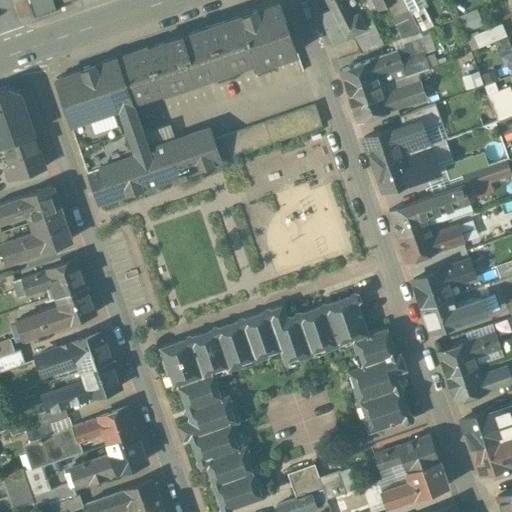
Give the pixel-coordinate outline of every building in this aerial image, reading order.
[(53,0),(29,0),(35,14),(56,7),(53,0)] [(345,1),(343,0),(333,0),(328,3),(339,29),(354,21),(345,1)] [(394,2),(392,0),(372,0),(378,11),(394,2)] [(279,1),(117,57),(133,102),(253,61),(255,67),(297,52),(279,1)] [(478,8),(461,15),(468,30),(484,23),(478,8)] [(409,12),(392,20),(402,40),(421,34),(409,12)] [(468,35),(473,48),(508,35),(503,22),(468,35)] [(399,52),(372,62),(378,77),(404,68),(399,52)] [(117,57),(56,78),(72,123),(133,102),(117,57)] [(372,62),(342,73),(351,97),(381,87),(378,77),(372,62)] [(511,89),(508,79),(485,88),(498,120),(511,114),(511,89)] [(18,91),(8,86),(0,88),(0,144),(3,143),(33,133),(18,91)] [(381,87),(351,97),(359,121),(389,111),(384,96),(381,87)] [(411,87),(384,96),(389,111),(416,102),(411,87)] [(133,102),(72,123),(87,169),(148,148),(133,102)] [(436,103),(400,116),(403,125),(393,129),(393,128),(364,138),(373,165),(402,155),(428,145),(422,126),(441,120),(436,103)] [(315,104),(214,139),(222,160),(322,125),(315,104)] [(148,148),(87,169),(99,203),(222,160),(214,139),(210,127),(148,148)] [(33,133),(3,143),(6,153),(10,164),(15,177),(45,167),(33,133)] [(323,142),(285,156),(292,176),(310,169),(315,181),(334,174),(323,142)] [(402,155),(373,165),(383,192),(412,182),(412,181),(406,166),(402,155)] [(432,156),(406,166),(412,181),(438,172),(432,156)] [(15,177),(10,164),(6,168),(10,179),(15,177)] [(476,186),(511,173),(508,164),(473,176),(476,186)] [(456,186),(389,210),(398,236),(429,225),(425,215),(469,200),(466,189),(462,186),(456,188),(456,186)] [(52,188),(23,197),(29,214),(32,224),(61,214),(52,188)] [(23,197),(0,205),(0,223),(29,214),(23,197)] [(61,214),(32,224),(36,233),(41,248),(42,250),(70,241),(61,214)] [(429,225),(398,236),(407,260),(463,240),(458,224),(432,234),(429,225)] [(36,233),(0,245),(0,251),(3,261),(41,248),(36,233)] [(468,259),(441,269),(447,284),(474,275),(468,259)] [(77,261),(48,270),(53,284),(57,294),(85,285),(77,261)] [(441,268),(413,278),(422,304),(450,294),(447,284),(441,269),(441,268)] [(49,271),(22,280),(27,293),(53,284),(49,271)] [(57,294),(56,295),(59,304),(66,323),(95,313),(85,285),(57,294)] [(450,294),(422,304),(432,332),(460,322),(454,305),(450,294)] [(481,296),(454,305),(460,321),(486,312),(481,296)] [(283,304),(158,347),(167,372),(173,370),(187,410),(193,408),(196,417),(184,421),(190,437),(196,435),(205,460),(210,458),(228,508),(265,495),(246,444),(241,446),(233,422),(238,420),(229,394),(223,395),(216,374),(281,351),(285,363),(352,340),(361,365),(347,370),(369,431),(406,419),(391,375),(407,369),(401,352),(396,353),(387,327),(369,334),(357,299),(290,322),(283,304)] [(59,304),(16,318),(23,338),(66,323),(59,304)] [(495,331),(468,341),(474,357),(501,348),(495,331)] [(103,333),(74,343),(37,356),(43,373),(79,361),(82,370),(112,360),(103,333)] [(511,336),(503,340),(507,351),(511,349),(511,336)] [(11,338),(0,341),(0,356),(15,351),(11,338)] [(468,341),(438,352),(447,376),(477,365),(474,357),(468,341)] [(85,378),(42,393),(47,409),(64,404),(91,395),(91,396),(121,387),(112,360),(82,370),(85,378)] [(477,365),(447,376),(456,401),(486,391),(481,376),(477,365)] [(511,380),(507,366),(481,376),(486,391),(511,382),(511,380)] [(47,409),(38,412),(41,423),(51,420),(68,414),(64,404),(47,410),(47,409)] [(491,409),(461,419),(470,446),(500,436),(500,437),(511,432),(511,404),(492,412),(491,409)] [(127,406),(99,416),(104,432),(108,441),(136,432),(127,406)] [(99,416),(73,425),(78,441),(82,439),(83,443),(93,439),(92,436),(104,432),(99,416)] [(59,430),(54,431),(51,420),(41,423),(26,428),(30,440),(29,440),(38,465),(82,450),(78,441),(73,425),(72,425),(59,429),(59,430)] [(136,432),(108,441),(112,453),(118,469),(118,470),(146,461),(136,432)] [(511,432),(500,437),(509,463),(511,462),(511,432)] [(430,436),(399,446),(405,462),(408,470),(438,459),(430,436)] [(500,436),(470,446),(480,474),(509,463),(500,437),(500,436)] [(399,446),(374,454),(380,470),(405,462),(399,446)] [(112,453),(85,462),(91,478),(118,469),(112,453)] [(408,470),(407,470),(408,479),(381,489),(387,506),(448,485),(439,459),(438,459),(408,470)] [(315,463),(287,472),(297,498),(323,489),(320,480),(315,463)] [(23,467),(2,475),(6,487),(28,479),(23,467)] [(342,472),(320,480),(323,489),(327,498),(348,491),(342,472)] [(152,478),(124,487),(124,488),(129,504),(132,511),(137,511),(161,504),(152,478)] [(28,479),(6,487),(10,496),(31,489),(28,479)] [(72,480),(32,493),(35,501),(37,506),(42,504),(59,499),(76,493),(72,480)] [(124,488),(101,496),(106,511),(129,504),(124,488)] [(31,489),(10,496),(14,508),(35,501),(32,493),(31,489)] [(76,493),(59,499),(62,510),(84,503),(80,492),(76,493)] [(511,511),(511,492),(499,497),(504,511),(511,511)] [(278,511),(300,511),(317,506),(314,497),(278,510),(278,511)] [(59,499),(42,504),(45,511),(54,511),(62,510),(59,499)] [(457,511),(454,503),(430,511),(457,511)]
